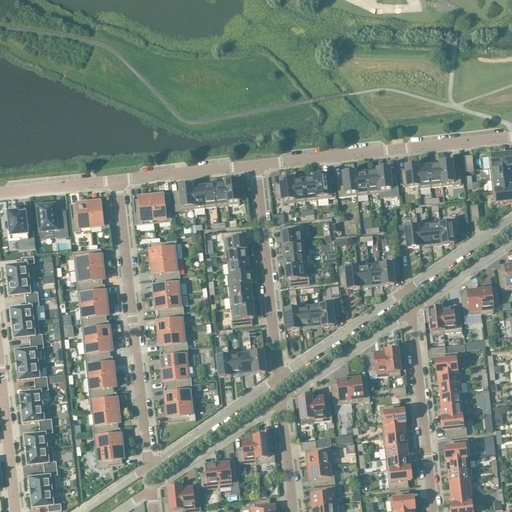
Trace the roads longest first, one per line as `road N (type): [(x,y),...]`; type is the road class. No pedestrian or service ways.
road 1 (residential): [(116,181),(146,467)]
road 2 (residential): [(511,218),(277,378)]
road 3 (residential): [(511,137),(254,166)]
road 4 (residential): [(277,378),(254,166)]
road 5 (residential): [(412,310),(432,511)]
road 6 (residential): [(279,401),(412,310)]
road 7 (residential): [(277,378),(146,467)]
road 8 (residential): [(150,488),(279,401)]
road 9 (residential): [(254,166),(116,181)]
road 10 (residential): [(0,373),(14,511)]
road 11 (residential): [(412,310),(511,241)]
